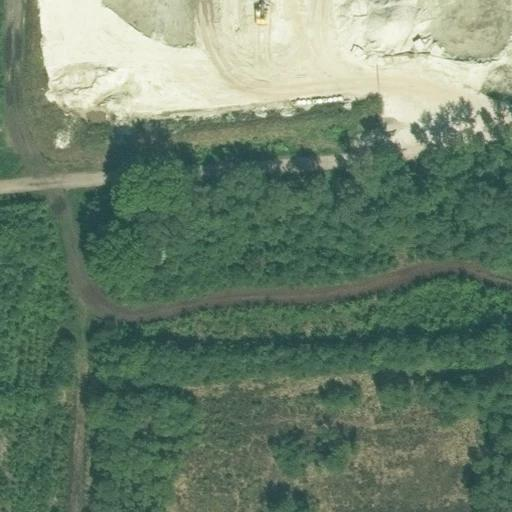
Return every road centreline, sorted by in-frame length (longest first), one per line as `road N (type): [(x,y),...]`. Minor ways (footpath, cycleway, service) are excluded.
road 1 (track): [(24,511),(30,328),(56,181),(40,0)]
road 2 (track): [(0,186),(511,141)]
